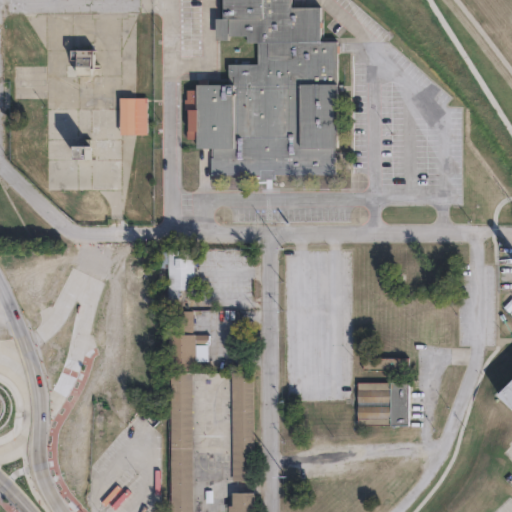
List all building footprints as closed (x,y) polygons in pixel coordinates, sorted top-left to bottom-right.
[(292,0),(292,11),(323,11),(323,44),(338,44),(337,179),(214,178),(214,155),(201,155),(201,90),(231,91),(231,68),(261,69),(261,45),(249,45),(249,40),(230,40),(230,44),(219,44),(219,25),(227,25),(227,0),(292,0)] [(94,53),(94,78),(78,78),(78,63),(72,63),(72,54),(94,53)] [(20,85),(44,85),(44,62),(20,62),(20,85)] [(150,136),(123,136),(123,99),(150,99),(150,136)] [(77,159),(91,159),(91,138),(77,138),(77,159)] [(180,289),(195,289),(195,254),(170,254),(170,301),(180,301),(180,289)] [(444,340),(444,316),(431,316),(431,340),(444,340)] [(190,317),(190,337),(206,337),(206,348),(193,348),(193,365),(190,365),(190,373),(166,373),(167,317),(190,317)] [(437,343),(425,343),(425,323),(438,323),(437,343)] [(409,370),(409,358),(364,358),(364,370),(409,370)] [(402,375),(358,375),(358,363),(402,364),(402,375)] [(189,380),(189,511),(230,511),(230,500),(251,500),(251,511),(167,511),(167,380),(189,380)] [(251,488),(229,488),(229,380),(250,380),(251,488)] [(511,423),(492,403),(511,382),(511,423)] [(403,430),(352,430),(352,388),(403,388),(403,430)]
